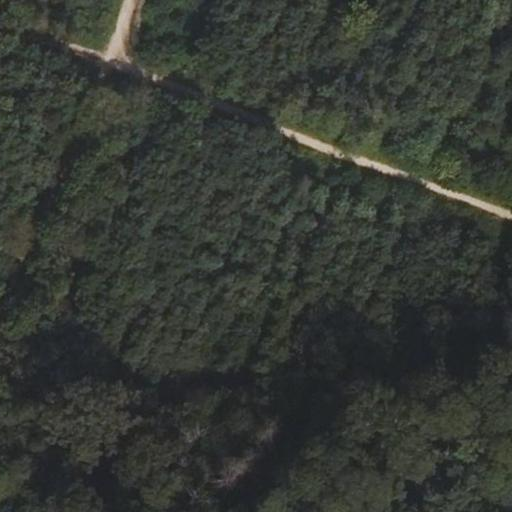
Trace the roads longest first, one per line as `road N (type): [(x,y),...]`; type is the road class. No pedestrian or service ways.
road 1 (track): [(0,30),(511,218)]
road 2 (track): [(124,0),(0,306)]
